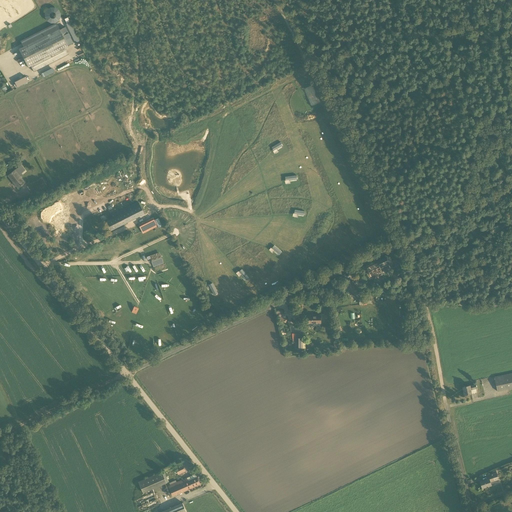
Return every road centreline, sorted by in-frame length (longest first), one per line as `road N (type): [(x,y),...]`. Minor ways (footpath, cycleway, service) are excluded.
road 1 (unclassified): [(124,372),(406,241)]
road 2 (unclassified): [(124,372),(0,216)]
road 3 (track): [(320,65),(406,241)]
road 4 (unclassified): [(234,511),(124,372)]
road 5 (track): [(406,241),(446,405)]
road 6 (track): [(124,372),(0,435)]
